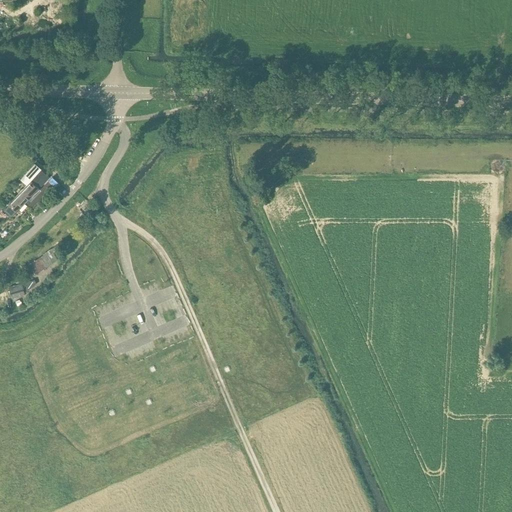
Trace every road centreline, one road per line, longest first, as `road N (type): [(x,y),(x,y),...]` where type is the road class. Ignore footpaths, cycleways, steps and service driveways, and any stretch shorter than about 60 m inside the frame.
road 1 (secondary): [(511,100),(117,93)]
road 2 (track): [(111,214),(166,256),(275,511)]
road 3 (tertiary): [(0,256),(94,163),(117,93)]
